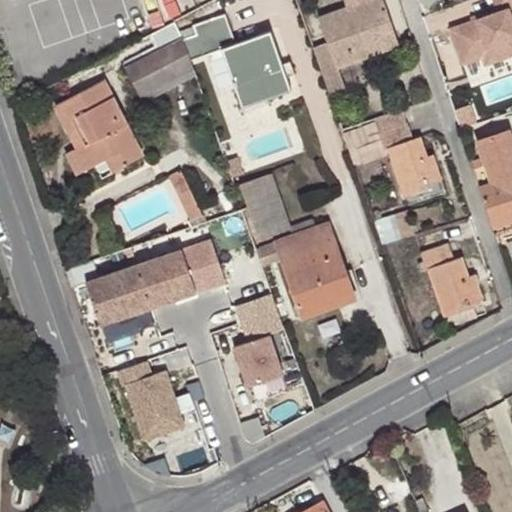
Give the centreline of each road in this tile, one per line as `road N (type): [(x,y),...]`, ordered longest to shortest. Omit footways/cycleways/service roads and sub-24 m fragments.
road 1 (unknown): [(241,481),(204,335),(243,275),(244,239),(223,176),(203,154),(177,155),(115,187)]
road 2 (unclassified): [(0,155),(126,511)]
road 3 (residential): [(405,394),(302,75)]
road 4 (residential): [(511,312),(407,0)]
road 5 (unclassified): [(405,394),(184,511)]
road 6 (unclassified): [(511,338),(405,394)]
